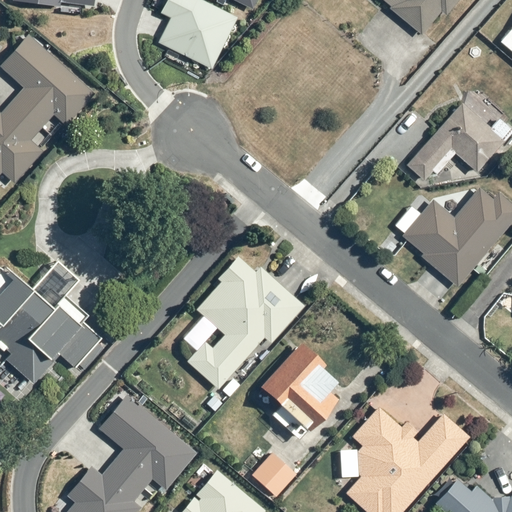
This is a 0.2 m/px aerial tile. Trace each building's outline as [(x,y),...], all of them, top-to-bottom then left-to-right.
[(236,17),(199,0),(166,0),(159,14),(168,18),(156,43),(211,69),(236,17)] [(257,0),(232,0),(253,10),(257,0)] [(380,0),(422,36),(440,14),(446,18),(461,0),(380,0)] [(511,0),(508,0),(482,28),(511,54),(511,0)] [(0,68),(22,88),(0,113),(0,175),(1,174),(12,185),(42,150),(31,141),(53,117),(65,128),(96,95),(27,36),(0,65),(0,68)] [(408,167),(425,181),(452,153),(477,174),(511,134),(511,130),(500,121),(491,130),(462,104),(408,167)] [(511,224),(511,204),(499,194),(493,200),(479,188),(454,218),(433,201),(401,239),(458,289),(511,224)] [(216,330),(185,363),(217,391),(263,340),(270,345),(303,307),(261,268),(256,275),(240,260),(196,311),(216,330)] [(59,357),(73,368),(99,340),(81,325),(86,318),(63,300),(53,311),(7,270),(3,273),(0,270),(0,346),(10,354),(5,360),(33,386),(59,357)] [(302,345),(260,392),(277,406),(269,415),(300,445),(338,400),(330,391),(339,381),(302,345)] [(73,502),(65,511),(136,511),(140,508),(134,502),(152,480),(165,491),(195,454),(124,396),(98,428),(123,449),(100,477),(90,468),(66,496),(73,502)] [(357,479),(342,495),(361,511),(405,511),(470,438),(441,415),(417,442),(377,408),(350,439),(355,443),(357,479)] [(295,472),(271,451),(250,474),(274,496),(295,472)] [(262,511),(264,511),(216,471),(195,495),(199,499),(188,511),(262,511)] [(490,499),(475,485),(469,492),(455,478),(433,505),(441,511),(511,511),(511,496),(510,499),(490,499)]
